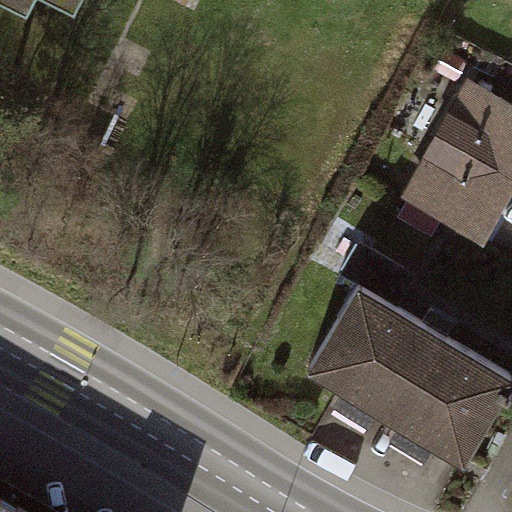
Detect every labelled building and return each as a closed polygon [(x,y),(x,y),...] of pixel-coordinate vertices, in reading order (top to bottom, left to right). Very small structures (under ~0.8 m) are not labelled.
[(26,0),(78,25),(90,0),(26,0)] [(511,199),(511,103),(470,79),(401,199),(484,247),(511,199)] [(361,244),(343,272),(398,306),(416,277),(361,244)] [(511,393),(511,381),(358,292),(308,377),(467,470),(511,393)] [(18,511),(0,501),(0,511),(18,511)]
